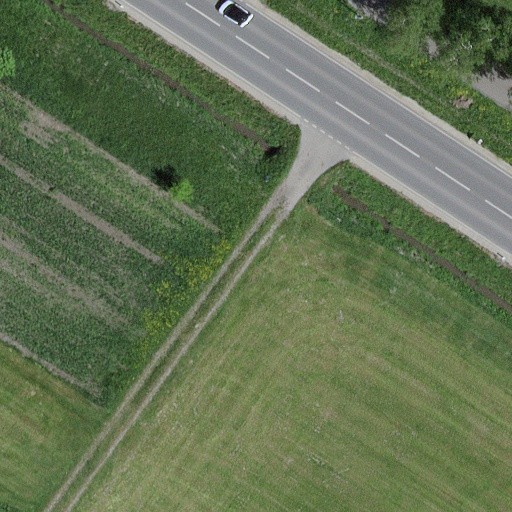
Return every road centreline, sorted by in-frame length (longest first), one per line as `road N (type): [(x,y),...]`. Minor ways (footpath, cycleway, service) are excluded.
road 1 (track): [(352,115),(55,511)]
road 2 (primary): [(511,221),(179,0)]
